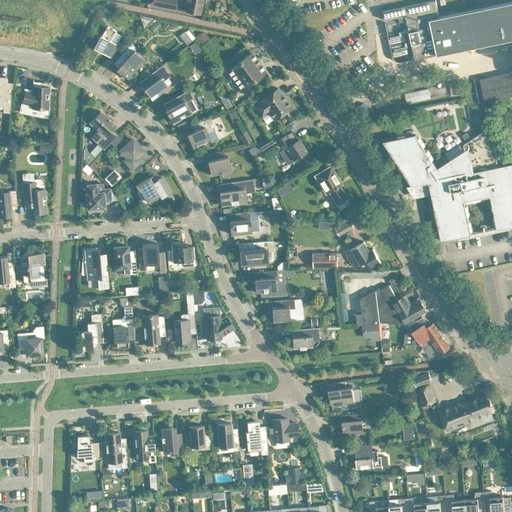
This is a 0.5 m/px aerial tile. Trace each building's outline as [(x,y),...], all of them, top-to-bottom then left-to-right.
[(148,0),(147,4),(175,9),(176,0),(148,0)] [(200,14),(202,0),(186,0),(185,10),(200,14)] [(511,1),(439,17),(438,10),(436,0),(401,7),(383,11),(385,20),(399,17),(400,22),(407,21),(409,32),(410,35),(413,51),(415,59),(425,57),(424,52),(435,49),(467,43),(469,48),(511,39),(511,72),(488,78),(480,80),(474,81),(479,103),(485,102),(511,95),(511,1)] [(144,28),(153,18),(139,15),(139,16),(140,16),(144,27),(143,28),(144,28)] [(100,35),(94,47),(111,57),(117,46),(116,45),(121,36),(115,33),(116,31),(108,26),(102,36),(100,35)] [(200,39),(195,42),(200,51),(205,49),(200,39)] [(136,48),(131,43),(116,60),(121,64),(116,69),(120,73),(120,72),(127,79),(145,60),(137,53),(138,53),(134,50),(136,48)] [(252,52),(227,70),(242,90),(266,72),(252,52)] [(162,66),(139,82),(152,99),(169,87),(163,80),(169,75),(162,66)] [(7,83),(7,80),(7,79),(7,78),(6,77),(5,77),(0,76),(0,106),(4,107),(3,112),(10,113),(13,83),(7,83)] [(41,87),(41,82),(34,82),(34,80),(33,80),(32,92),(25,91),(21,111),(32,113),(32,111),(38,111),(38,114),(48,116),(49,87),(41,87)] [(261,101),(254,107),(257,110),(268,111),(274,120),(276,119),(278,119),(279,118),(280,116),(292,107),(278,88),(260,101),(261,101)] [(431,98),(429,89),(405,94),(407,103),(431,98)] [(188,91),(163,104),(173,123),(191,113),(191,112),(196,109),(190,98),(191,98),(188,91)] [(92,120),(90,123),(98,130),(91,138),(98,145),(90,153),(95,157),(103,149),(104,150),(118,135),(112,130),(116,126),(113,123),(100,111),(98,114),(97,113),(94,113),(91,117),(91,119),(92,120)] [(215,131),(213,130),(210,125),(213,123),(211,117),(196,124),(198,129),(187,134),(193,147),(210,140),(211,141),(216,138),(217,136),(215,131)] [(511,163),(498,167),(490,127),(463,144),(465,150),(437,168),(416,135),(384,141),(412,185),(419,184),(423,192),(431,190),(441,241),(471,234),(464,201),(491,195),(498,229),(511,226),(511,229),(511,163)] [(292,131),(276,141),(282,150),(280,151),(287,163),(293,159),(293,160),(307,151),(299,139),(297,140),(292,131)] [(119,136),(111,144),(114,148),(120,143),(122,145),(125,142),(119,136)] [(273,143),(269,136),(248,149),(252,156),(273,143)] [(121,150),(117,155),(121,160),(132,171),(143,161),(139,156),(141,153),(144,151),(141,148),(138,144),(133,139),(121,150)] [(84,150),(84,159),(89,163),(95,157),(90,153),(85,149),(84,150)] [(206,155),(211,175),(231,170),(228,156),(225,156),(223,151),(206,155)] [(341,184),(334,172),(332,173),(329,167),(315,176),(326,194),(329,192),(337,205),(347,199),(339,186),(341,184)] [(114,171),(105,179),(111,186),(121,177),(117,172),(116,173),(114,171)] [(174,198),(161,177),(153,182),(150,176),(136,185),(139,191),(141,190),(148,201),(159,195),(161,198),(168,195),(171,195),(173,199),(174,198)] [(30,199),(32,213),(46,212),(45,199),(47,198),(46,191),(45,191),(44,181),(41,179),(34,179),(34,182),(23,183),(24,200),(30,199)] [(253,179),(230,183),(231,190),(220,191),(222,205),(246,202),(245,192),(254,191),(253,179)] [(88,193),(86,193),(88,209),(105,207),(104,201),(111,201),(110,189),(103,190),(103,183),(96,184),(87,185),(88,193)] [(287,185),(277,191),(279,195),(289,188),(287,185)] [(11,206),(17,206),(16,191),(4,192),(4,190),(2,189),(0,189),(0,216),(12,215),(11,206)] [(273,217),(280,214),(275,203),(268,205),(273,217)] [(229,214),(230,221),(231,234),(251,233),(251,232),(258,231),(257,212),(229,214)] [(354,227),(351,222),(346,222),(332,228),(335,233),(338,232),(339,235),(354,227)] [(182,247),(182,241),(171,242),(172,250),(167,250),(168,262),(181,261),(181,267),(195,266),(194,246),(182,247)] [(273,241),(240,244),(242,264),(267,262),(266,261),(272,261),(273,259),(273,251),(274,251),(273,241)] [(369,251),(364,241),(352,249),(347,252),(355,266),(360,263),(361,264),(367,261),(371,267),(380,261),(373,249),(369,251)] [(159,258),(157,243),(142,245),(142,248),(137,249),(139,270),(146,270),(145,265),(159,263),(160,273),(166,272),(165,257),(159,258)] [(137,274),(135,250),(128,251),(128,246),(113,247),(115,268),(123,267),(124,274),(125,275),(137,274)] [(109,288),(107,262),(100,263),(99,248),(84,249),(83,273),(86,273),(87,280),(97,279),(98,289),(109,288)] [(22,261),(21,261),(23,281),(31,280),(31,287),(47,286),(47,279),(44,279),(43,270),(43,265),(44,264),(43,253),(33,254),(27,254),(28,260),(22,261)] [(314,267),(336,267),(338,267),(338,253),(314,253),(314,267)] [(15,287),(13,262),(7,262),(7,256),(0,256),(0,282),(8,281),(9,287),(15,287)] [(275,271),(254,273),(255,281),(256,292),(272,291),(272,297),(287,295),(286,284),(276,285),(275,271)] [(324,281),(326,290),(332,289),(330,279),(324,281)] [(362,313),(356,313),(358,324),(363,324),(369,323),(379,322),(403,324),(406,322),(420,313),(426,310),(422,303),(419,298),(418,299),(411,303),(409,301),(406,296),(406,295),(398,299),(390,285),(388,286),(386,285),(383,287),(382,289),(381,290),(380,288),(360,299),(362,313)] [(202,290),(192,291),(193,302),(199,302),(203,298),(202,290)] [(301,299),(271,301),(273,321),(302,319),(301,299)] [(127,336),(134,335),(132,307),(124,307),(124,315),(121,319),(112,320),(114,341),(117,341),(117,347),(128,346),(127,336)] [(159,332),(165,332),(164,316),(158,316),(157,313),(142,315),(145,345),(160,344),(159,332)] [(92,343),(103,342),(101,314),(91,315),(92,323),(87,323),(88,331),(85,331),(81,332),(81,336),(82,350),(93,349),(92,343)] [(190,329),(195,329),(196,329),(194,314),(182,315),(181,316),(182,320),(174,320),(176,342),(181,341),(181,342),(191,341),(190,329)] [(226,333),(227,333),(234,328),(226,316),(220,320),(219,315),(205,316),(207,339),(221,338),(221,335),(225,332),(226,333)] [(405,336),(405,342),(405,344),(406,344),(408,344),(414,344),(421,344),(430,338),(431,340),(440,334),(433,323),(428,326),(423,317),(409,327),(413,332),(414,333),(414,335),(409,334),(408,334),(406,335),(405,336)] [(380,339),(379,322),(369,323),(370,340),(380,339)] [(291,330),(291,331),(293,348),(299,347),(299,349),(306,348),(306,347),(313,346),(316,345),(319,342),(318,339),(319,339),(318,327),(291,330)] [(0,348),(2,349),(9,348),(7,330),(0,330),(0,348)] [(18,334),(19,350),(26,349),(27,355),(42,354),(41,337),(35,338),(34,332),(18,334)] [(449,347),(440,334),(431,340),(430,338),(421,344),(428,355),(431,353),(434,357),(435,357),(437,359),(446,358),(442,352),(449,347)] [(428,373),(413,379),(416,387),(431,382),(428,373)] [(347,387),(346,381),(328,383),(329,389),(328,389),(328,390),(331,389),(331,392),(329,393),(331,404),(337,403),(337,404),(343,403),(354,401),(352,386),(347,387)] [(417,389),(418,392),(423,405),(435,401),(430,385),(417,389)] [(488,395),(461,405),(460,403),(440,411),(448,430),(469,422),(468,420),(494,411),(488,395)] [(342,415),(342,416),(344,434),(351,433),(351,435),(351,436),(358,436),(358,435),(357,435),(357,433),(364,432),(362,413),(342,415)] [(273,419),(275,442),(289,440),(289,437),(298,436),(297,423),(288,424),(287,418),(273,419)] [(268,454),(265,426),(259,427),(259,423),(255,423),(255,421),(242,422),(242,423),(247,423),(248,431),(246,432),(247,450),(261,448),(261,454),(268,454)] [(232,437),(231,423),(217,424),(219,447),(232,445),(232,450),(239,450),(238,436),(232,437)] [(204,437),(203,425),(189,426),(191,446),(200,446),(201,450),(211,449),(210,437),(204,437)] [(175,428),(171,428),(161,429),(163,452),(176,451),(177,454),(183,453),(182,433),(180,433),(180,434),(176,435),(175,428)] [(155,455),(154,436),(147,436),(147,430),(133,431),(136,460),(148,458),(149,462),(156,462),(155,455)] [(119,433),(117,433),(105,434),(108,469),(128,467),(127,447),(121,448),(119,433)] [(99,458),(98,442),(92,443),(92,442),(89,442),(89,435),(77,436),(77,456),(83,456),(84,461),(85,461),(85,462),(85,463),(86,463),(87,464),(88,464),(89,464),(90,464),(91,463),(92,463),(92,462),(92,461),(93,460),(93,459),(99,458)] [(432,439),(424,442),(427,449),(434,446),(432,439)] [(355,446),(355,447),(355,453),(357,453),(357,458),(356,458),(357,468),(373,467),(374,467),(382,466),(381,456),(378,456),(378,450),(370,451),(370,445),(355,446)] [(251,475),(243,476),(244,486),(251,485),(251,475)] [(225,477),(212,480),(214,487),(227,484),(225,477)] [(304,490),(305,498),(322,496),(322,488),(304,490)] [(485,511),(483,491),(475,492),(474,498),(465,499),(466,511),(485,511)] [(511,511),(510,502),(510,498),(504,498),(503,496),(494,496),(492,491),(483,491),(485,511),(511,511)] [(447,511),(446,494),(427,496),(427,502),(427,511),(447,511)] [(466,511),(465,499),(456,500),(454,494),(446,494),(447,511),(466,511)] [(427,511),(427,502),(418,503),(416,497),(408,498),(408,511),(427,511)] [(408,511),(408,498),(389,499),(389,505),(389,511),(408,511)] [(389,511),(389,505),(380,506),(378,500),(369,501),(370,511),(389,511)] [(115,503),(114,511),(132,511),(133,511),(133,503),(115,503)]
